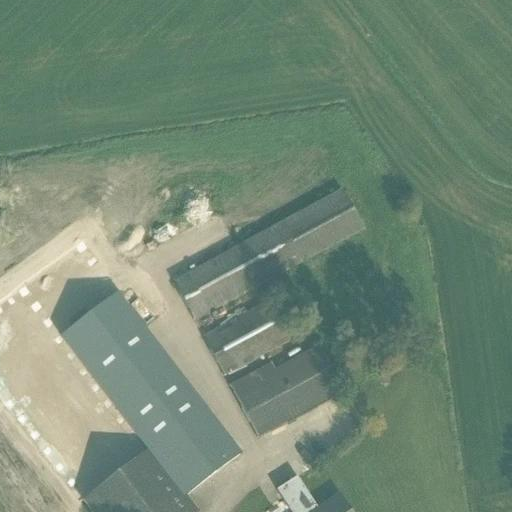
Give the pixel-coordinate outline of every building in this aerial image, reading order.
[(172,283),(193,322),(360,231),(339,191),(172,283)] [(239,454),(119,297),(61,340),(146,454),(150,451),(182,496),(239,454)] [(289,341),(269,302),(202,339),(223,377),(289,341)] [(275,371),(233,394),(258,439),(342,393),(334,378),(328,367),(317,348),(275,371)] [(84,500),(92,511),(193,511),(182,496),(150,451),(146,454),(84,500)] [(346,511),(338,499),(317,511),(296,479),(276,492),(288,511),(346,511)]
